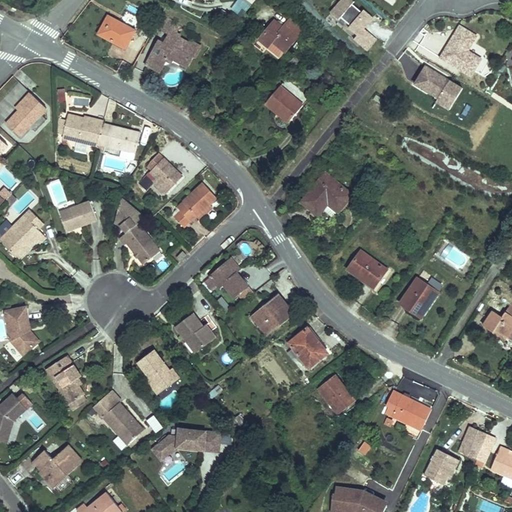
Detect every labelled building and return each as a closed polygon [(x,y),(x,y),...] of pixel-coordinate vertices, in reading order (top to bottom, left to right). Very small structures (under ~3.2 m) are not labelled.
[(368,26),(374,19),(365,12),(363,14),(353,6),(355,4),(350,0),(344,0),(332,15),(340,22),(342,19),(352,27),(350,30),(359,37),(355,41),(361,46),(371,35),(363,28),(366,24),(368,26)] [(137,33),(112,20),(101,39),(128,51),(137,33)] [(156,33),(168,40),(171,35),(176,38),(180,32),(171,25),(163,20),(156,33)] [(482,60),(469,52),(478,38),(461,27),(441,59),(472,77),(482,60)] [(283,36),(273,28),(260,42),(282,60),(299,39),(289,29),(283,36)] [(158,45),(149,62),(159,68),(165,66),(166,65),(168,61),(173,64),(186,72),(192,62),(195,64),(201,53),(190,46),(189,49),(179,43),(180,40),(176,38),(171,35),(168,40),(163,48),(158,45)] [(159,68),(149,62),(145,68),(159,77),(165,66),(159,68)] [(466,85),(427,62),(416,81),(440,96),(437,100),(453,108),(466,85)] [(304,109),(279,89),(261,109),(286,128),(304,109)] [(8,126),(19,137),(45,112),(31,98),(27,102),(30,106),(20,115),(8,126)] [(30,106),(27,102),(17,110),(20,115),(30,106)] [(60,148),(65,123),(54,121),(55,147),(60,148)] [(95,155),(99,134),(100,130),(65,123),(60,148),(95,155)] [(132,163),(136,144),(99,134),(95,155),(132,163)] [(179,184),(160,164),(147,177),(157,186),(149,192),(159,203),(179,184)] [(8,170),(0,176),(0,179),(12,192),(20,184),(8,170)] [(349,199),(319,178),(298,208),(309,216),(313,211),(330,223),(349,199)] [(216,202),(201,186),(168,217),(182,232),(194,221),(197,224),(210,213),(207,210),(216,202)] [(49,217),(42,196),(29,208),(44,222),(49,217)] [(91,206),(60,213),(64,232),(95,226),(91,206)] [(157,257),(136,231),(142,225),(119,206),(111,230),(118,233),(123,240),(116,245),(122,254),(126,251),(140,269),(157,257)] [(15,231),(1,245),(16,260),(33,243),(37,244),(45,237),(37,229),(44,222),(29,208),(22,216),(27,220),(15,231)] [(15,231),(8,224),(0,231),(0,243),(1,245),(15,231)] [(182,256),(175,262),(179,266),(185,260),(182,256)] [(385,272),(358,256),(344,273),(372,290),(385,272)] [(236,257),(230,262),(241,274),(247,269),(236,257)] [(230,262),(213,278),(221,290),(226,287),(236,300),(254,287),(241,274),(230,262)] [(434,287),(440,291),(445,283),(439,279),(434,287)] [(439,294),(419,280),(401,306),(422,320),(439,294)] [(279,295),(253,315),(269,335),(295,315),(279,295)] [(511,309),(507,307),(498,321),(489,315),(478,333),(501,347),(508,336),(511,329),(511,309)] [(18,308),(0,310),(0,314),(3,334),(5,342),(18,357),(34,341),(26,333),(18,308)] [(193,317),(176,331),(199,359),(220,343),(208,329),(205,331),(193,317)] [(331,354),(311,328),(291,344),(312,369),(331,354)] [(511,351),(511,338),(508,336),(501,347),(511,353),(511,351)] [(168,373),(153,354),(136,366),(147,381),(159,396),(173,386),(165,376),(168,373)] [(66,356),(44,372),(67,406),(85,394),(76,383),(83,379),(66,356)] [(168,373),(165,376),(173,386),(179,380),(171,371),(168,373)] [(361,401),(339,374),(320,390),(341,417),(361,401)] [(159,396),(147,381),(143,384),(143,387),(154,400),(159,396)] [(85,394),(67,406),(72,413),(89,402),(85,394)] [(140,433),(109,395),(90,411),(122,449),(140,433)] [(412,398),(405,396),(396,417),(431,433),(441,411),(423,403),(422,406),(413,403),(412,398)] [(25,414),(11,399),(0,408),(0,440),(6,441),(10,426),(25,414)] [(40,428),(46,421),(37,412),(30,419),(40,428)] [(147,420),(154,434),(163,429),(156,415),(147,420)] [(170,437),(159,446),(168,457),(178,449),(205,451),(207,431),(179,429),(178,437),(170,437)] [(207,431),(205,451),(220,452),(222,433),(207,431)] [(479,467),(489,442),(470,434),(460,459),(479,467)] [(223,435),(222,445),(231,447),(233,436),(223,435)] [(486,470),(497,447),(489,442),(479,467),(486,470)] [(159,446),(153,451),(162,461),(168,457),(159,446)] [(35,478),(49,494),(80,468),(66,453),(51,465),(43,457),(32,466),(40,475),(35,478)] [(511,457),(504,454),(494,475),(511,483),(511,457)] [(460,466),(436,458),(424,485),(448,495),(460,466)] [(167,486),(187,469),(179,460),(159,477),(167,486)] [(383,511),(387,498),(336,485),(329,511),(383,511)] [(126,511),(112,492),(85,511),(126,511)]
